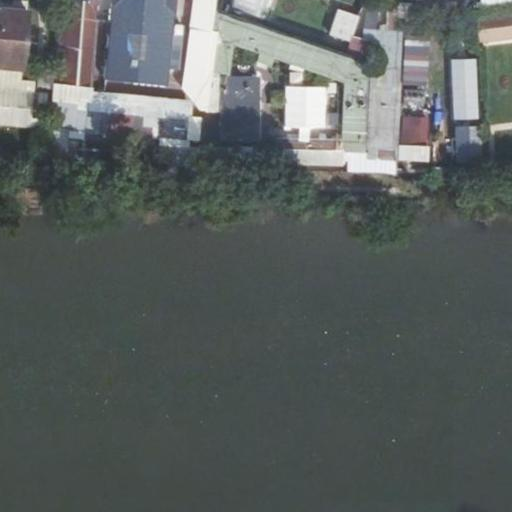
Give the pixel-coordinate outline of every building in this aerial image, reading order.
[(0,0),(0,33),(18,36),(22,0),(0,0)] [(106,0),(99,83),(173,89),(181,0),(106,0)] [(242,0),(242,3),(268,10),(270,0),(242,0)] [(511,33),(511,10),(511,8),(481,13),(485,38),(511,33)] [(485,38),(481,13),(471,15),(473,40),(485,38)] [(0,58),(16,60),(18,36),(0,33),(0,58)] [(426,80),(426,54),(403,54),(404,80),(426,80)] [(219,75),(217,141),(259,142),(261,75),(219,75)]
